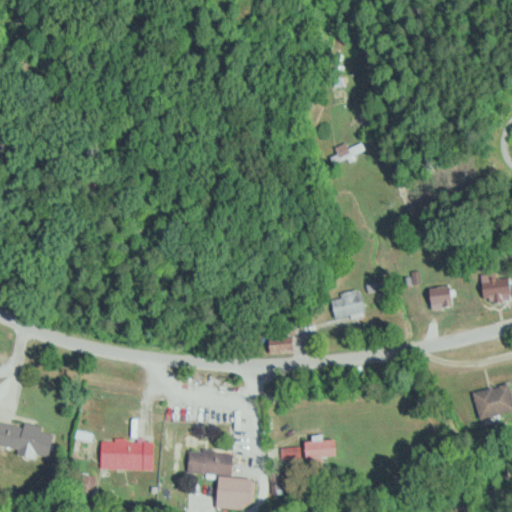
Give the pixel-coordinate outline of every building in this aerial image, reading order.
[(349,147),(346,142),(332,148),(338,161),(365,148),(361,141),(349,147)] [(511,282),(511,283),(510,273),(482,275),(485,303),(511,300),(511,282)] [(454,287),(432,287),(432,307),(454,307),(454,287)] [(331,297),(336,318),(367,311),(361,289),(331,297)] [(294,338),(272,338),(272,352),(294,352),(294,338)] [(511,411),(511,389),(510,383),(474,393),(482,419),(511,411)] [(0,447),(51,455),(55,428),(0,420),(0,447)] [(101,468),(155,468),(155,440),(102,440),(101,468)] [(338,456),(338,440),(307,440),(307,456),(338,456)] [(233,451),(189,450),(189,473),(233,473),(233,451)] [(92,473),(70,475),(72,495),(94,493),(92,473)] [(253,508),(254,478),(219,477),(218,507),(253,508)]
